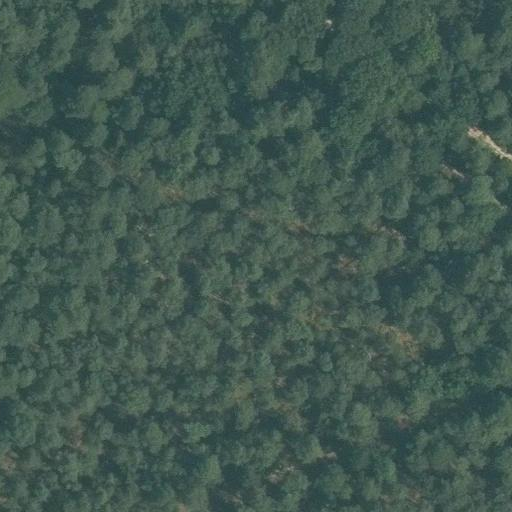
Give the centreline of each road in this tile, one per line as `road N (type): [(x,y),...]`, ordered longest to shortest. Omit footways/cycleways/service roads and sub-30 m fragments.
road 1 (track): [(511,212),(235,0)]
road 2 (unknown): [(511,164),(292,0)]
